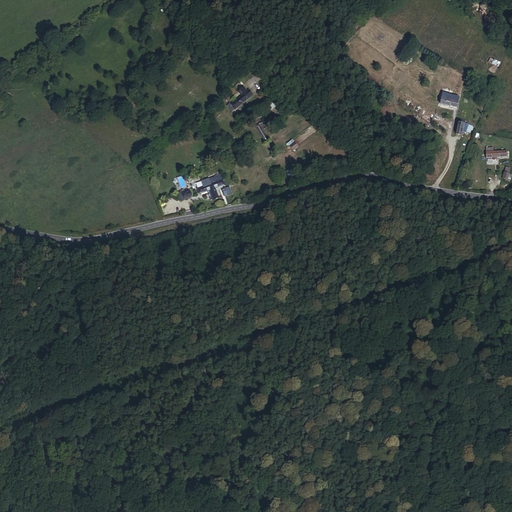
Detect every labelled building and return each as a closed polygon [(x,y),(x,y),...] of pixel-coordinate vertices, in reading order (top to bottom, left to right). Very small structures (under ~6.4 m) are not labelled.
[(488,62),(498,66),(500,62),(490,57),(488,62)] [(228,105),(233,111),(253,94),(250,90),(248,91),(245,87),(239,91),(243,95),(232,104),(231,103),(228,105)] [(449,95),(449,97),(449,100),(442,99),(437,98),(436,104),(456,108),(460,95),(455,93),(454,96),(449,95)] [(407,107),(411,103),(402,94),(398,98),(407,107)] [(459,122),(456,137),(462,138),(462,135),(464,136),(464,134),(462,133),(463,128),(466,129),(466,126),(464,124),(464,123),(459,122)] [(269,137),(261,126),(257,129),(265,140),(269,137)] [(293,139),(287,143),(293,151),(299,147),(293,139)] [(487,151),(487,160),(508,158),(507,152),(493,153),(492,151),(487,151)] [(198,189),(200,195),(211,191),(213,201),(218,200),(216,190),(221,188),(225,187),(224,182),(223,182),(221,176),(202,182),(204,187),(198,189)] [(179,192),(181,200),(185,199),(184,193),(190,192),(189,189),(179,192)] [(230,189),(227,190),(228,192),(223,194),(225,198),(232,196),(230,189)]
